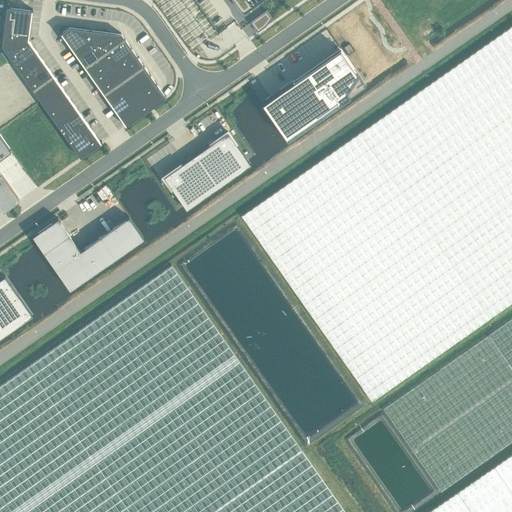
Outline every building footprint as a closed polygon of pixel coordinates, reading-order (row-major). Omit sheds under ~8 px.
[(234,0),(240,9),(241,10),(242,10),(244,10),(245,10),(246,10),(258,1),(259,0),(234,0)] [(31,9),(7,6),(1,45),(27,38),(31,9)] [(253,19),(250,22),(257,32),(265,26),(272,18),(266,9),(261,13),(255,18),(255,17),(254,17),(253,17),(253,18),(253,19)] [(511,25),(361,132),(243,215),(372,400),(491,317),(511,301),(511,25)] [(69,26),(61,32),(72,48),(90,35),(90,29),(69,26)] [(121,33),(113,32),(90,29),(90,35),(96,44),(102,53),(124,38),(121,33)] [(90,35),(72,48),(78,57),(96,44),(90,35)] [(27,38),(1,45),(13,62),(34,48),(27,38)] [(124,38),(102,53),(109,62),(131,47),(124,38)] [(96,44),(78,57),(84,66),(102,53),(96,44)] [(131,47),(109,62),(115,71),(137,56),(131,47)] [(262,101),(261,102),(287,138),(287,139),(366,84),(364,81),(346,55),(340,47),(297,77),(294,79),(270,96),(262,101)] [(34,48),(13,62),(20,71),(40,57),(34,48)] [(102,53),(84,66),(91,75),(109,62),(102,53)] [(137,56),(115,71),(121,80),(143,65),(137,56)] [(40,57),(20,71),(26,80),(46,66),(40,57)] [(109,62),(91,75),(97,84),(115,71),(109,62)] [(143,65),(121,80),(128,89),(150,74),(143,65)] [(46,66),(26,80),(32,89),(53,75),(46,66)] [(115,71),(97,84),(103,93),(121,80),(115,71)] [(150,74),(128,89),(134,98),(156,83),(150,74)] [(53,75),(32,89),(39,98),(59,84),(53,75)] [(121,80),(103,93),(110,102),(128,89),(121,80)] [(156,83),(134,98),(143,111),(165,96),(156,83)] [(59,84),(39,98),(45,107),(65,93),(59,84)] [(128,89),(110,102),(116,111),(134,98),(128,89)] [(65,93),(45,107),(51,116),(72,102),(65,93)] [(134,98),(116,111),(125,124),(143,111),(134,98)] [(72,102),(51,116),(58,125),(78,111),(72,102)] [(78,111),(58,125),(64,134),(84,120),(78,111)] [(84,120),(64,134),(70,143),(91,129),(84,120)] [(91,129),(70,143),(74,148),(80,157),(100,143),(91,129)] [(228,131),(196,154),(216,184),(218,186),(218,187),(251,164),(250,163),(248,160),(228,131)] [(0,133),(0,207),(3,211),(11,205),(17,201),(19,199),(0,172),(1,171),(0,170),(0,156),(10,150),(11,149),(0,133)] [(196,154),(164,176),(184,206),(186,208),(186,209),(218,187),(218,186),(216,184),(196,154)] [(56,218),(32,235),(70,289),(144,238),(129,216),(79,251),(56,218)] [(0,385),(0,511),(345,511),(172,265),(0,385)] [(5,275),(0,277),(0,336),(32,314),(19,295),(5,275)] [(511,318),(384,408),(442,491),(511,442),(511,318)] [(511,511),(511,454),(428,511),(511,511)]
